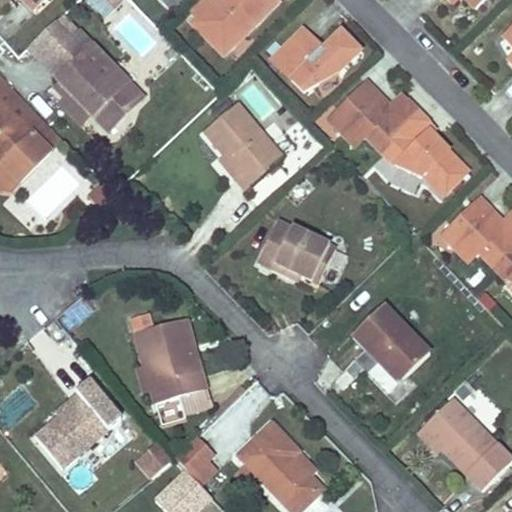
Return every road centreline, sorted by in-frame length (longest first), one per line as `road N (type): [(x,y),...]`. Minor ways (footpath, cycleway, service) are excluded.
road 1 (residential): [(0,247),(174,245),(401,490)]
road 2 (residential): [(511,149),(364,0)]
